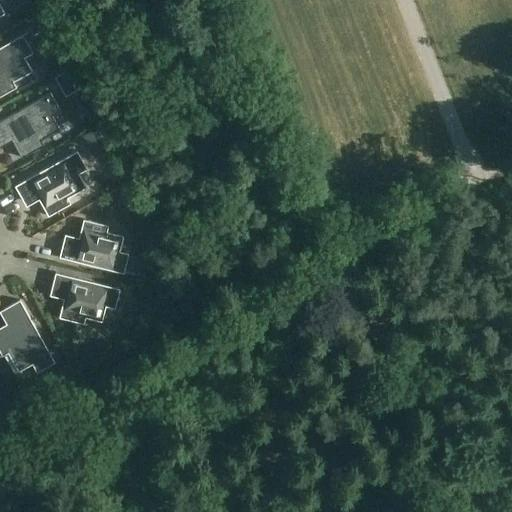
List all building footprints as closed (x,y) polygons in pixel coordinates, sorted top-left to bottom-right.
[(23,35),(0,47),(0,96),(17,87),(13,81),(32,71),(25,57),(33,52),(23,35)] [(51,93),(0,120),(0,141),(10,136),(22,158),(44,145),(41,139),(60,129),(52,115),(61,110),(51,93)] [(48,216),(71,203),(68,198),(86,187),(79,174),(87,169),(77,151),(15,186),(24,201),(36,194),(48,216)] [(109,225),(84,219),(78,243),(64,240),(59,257),(124,273),(129,253),(119,251),(123,236),(107,232),(109,225)] [(106,306),(115,309),(120,289),(56,273),(51,290),(65,293),(59,317),(84,324),(86,317),(102,321),(106,306)] [(0,327),(0,351),(2,356),(8,352),(19,371),(32,364),(37,372),(55,362),(20,300),(5,309),(12,321),(0,327)]
